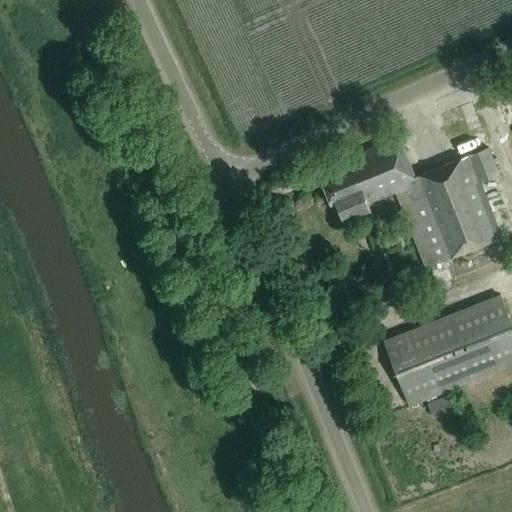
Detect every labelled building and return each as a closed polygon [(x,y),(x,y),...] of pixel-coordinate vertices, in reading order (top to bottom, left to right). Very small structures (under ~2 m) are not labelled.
[(370,210),(369,209),(367,204),(397,192),(427,268),(511,233),(511,206),(488,147),(415,176),(398,137),(318,169),(332,203),(336,202),(344,221),(370,210)] [(392,227),(385,210),(372,215),(379,232),(392,227)] [(411,404),(511,364),(511,319),(502,294),(408,330),(406,325),(394,329),(396,334),(385,338),(411,404)] [(504,417),(498,395),(484,398),(479,380),(465,383),(477,425),(504,417)] [(437,413),(455,407),(450,394),(432,400),(437,413)]
